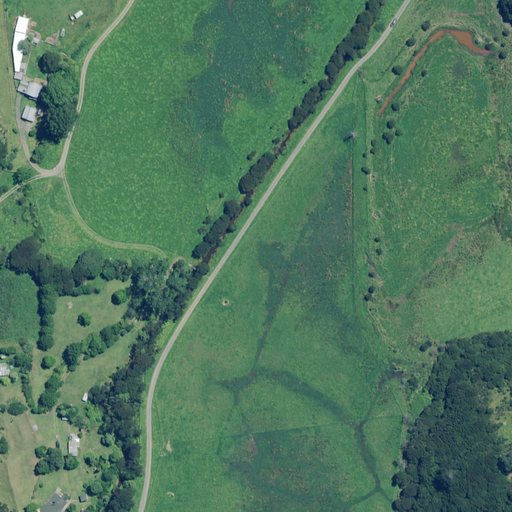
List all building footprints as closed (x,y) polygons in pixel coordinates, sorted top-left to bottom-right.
[(22,92),(35,96),(39,83),(26,79),(22,92)] [(28,128),(36,108),(22,103),(18,115),(23,116),(20,125),(28,128)] [(5,363),(0,363),(0,375),(9,375),(9,369),(6,370),(5,363)] [(79,447),(79,436),(78,436),(78,434),(74,434),(74,436),(69,436),(69,455),(77,455),(77,447),(79,447)] [(63,496),(56,490),(38,511),(60,511),(69,502),(67,501),(69,499),(64,495),(63,496)]
